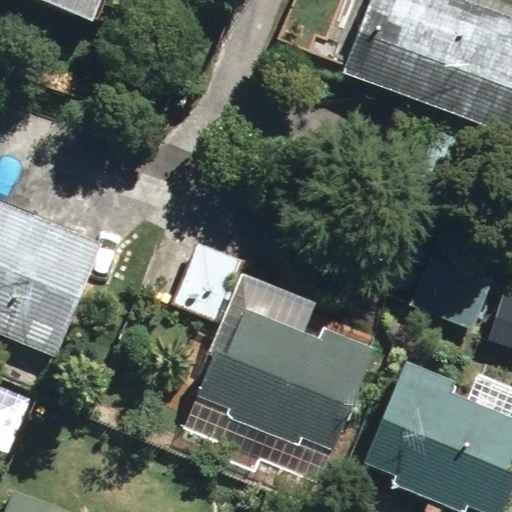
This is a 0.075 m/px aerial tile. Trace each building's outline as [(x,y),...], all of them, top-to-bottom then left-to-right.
[(103,0),(55,0),(97,16),(103,0)] [(511,46),(428,0),(360,0),(326,61),(482,148),(511,94),(511,46)] [(504,196),(414,158),(388,219),(478,257),(504,196)] [(105,238),(0,194),(0,333),(58,357),(105,238)] [(176,298),(223,317),(246,255),(199,237),(176,298)] [(402,305),(472,337),(498,282),(428,250),(402,305)] [(308,426),(339,439),(377,340),(327,320),(322,334),(308,329),(319,299),(246,272),(198,395),(304,437),(308,426)] [(356,479),(435,511),(484,511),(511,447),(511,429),(397,382),(356,479)] [(0,391),(0,410),(24,420),(34,397),(3,384),(0,391)] [(8,511),(66,511),(18,491),(8,511)]
